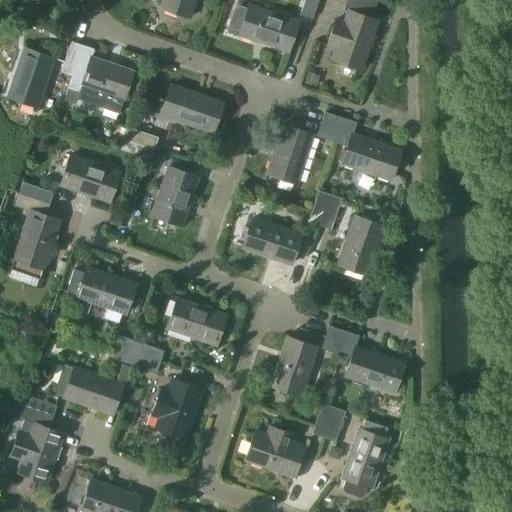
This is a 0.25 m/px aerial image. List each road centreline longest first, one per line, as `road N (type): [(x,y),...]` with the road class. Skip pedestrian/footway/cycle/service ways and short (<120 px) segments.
road 1 (unclassified): [(199,276),(258,83)]
road 2 (unclassified): [(200,489),(262,298)]
road 3 (unclassified): [(86,0),(102,29),(258,83)]
road 4 (unclassified): [(98,422),(88,450),(200,489)]
road 5 (unclassified): [(92,213),(83,236),(199,276)]
